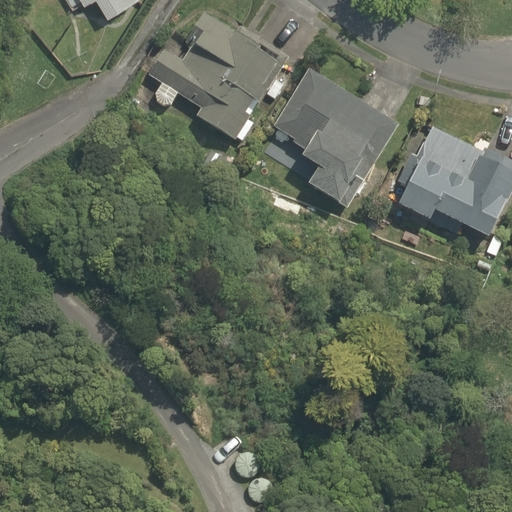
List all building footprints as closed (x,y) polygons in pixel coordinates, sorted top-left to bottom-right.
[(93,0),(97,0),(108,17),(134,0),(81,0),(85,5),(93,0)] [(198,118),(237,142),(251,119),(246,116),(254,103),(260,106),(289,60),(239,29),(236,34),(204,15),(186,44),(192,48),(183,63),(165,51),(149,77),(163,85),(153,100),(169,110),(178,95),(202,111),(198,118)] [(398,122),(307,69),(272,129),(294,142),(292,145),(304,152),(299,160),(316,169),(305,187),(345,211),(398,122)] [(411,156),(398,182),(408,186),(398,207),(428,222),(422,234),(440,242),(444,234),(459,241),(465,228),(489,240),(511,190),(511,160),(484,147),(481,153),(432,130),(418,159),(411,156)] [(252,182),(262,180),(260,166),(250,167),(252,182)] [(345,226),(348,214),(333,211),(331,223),(345,226)] [(494,258),(501,245),(490,240),(483,253),(494,258)]
